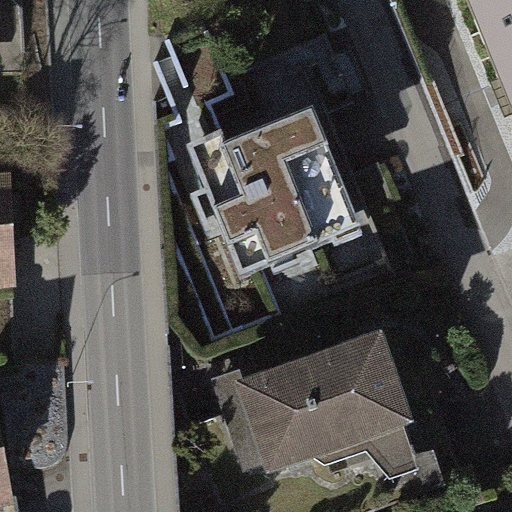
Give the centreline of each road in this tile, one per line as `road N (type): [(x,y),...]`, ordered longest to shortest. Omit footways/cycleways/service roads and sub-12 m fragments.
road 1 (secondary): [(128,511),(102,0)]
road 2 (residential): [(370,0),(511,361)]
